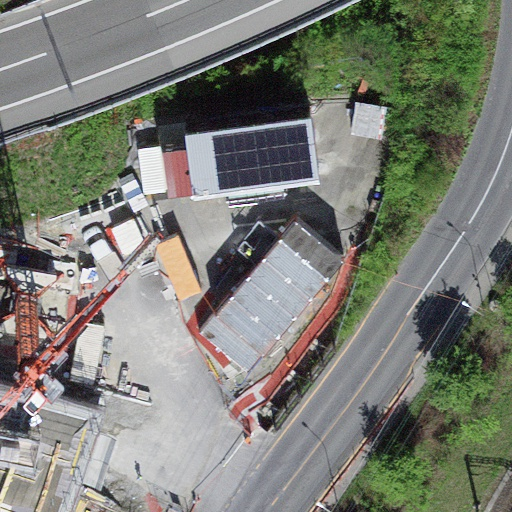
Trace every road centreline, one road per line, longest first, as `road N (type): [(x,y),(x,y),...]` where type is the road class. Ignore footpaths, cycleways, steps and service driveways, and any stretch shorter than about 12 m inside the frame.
road 1 (tertiary): [(260,511),(469,223),(511,128)]
road 2 (motorway): [(0,68),(185,0)]
